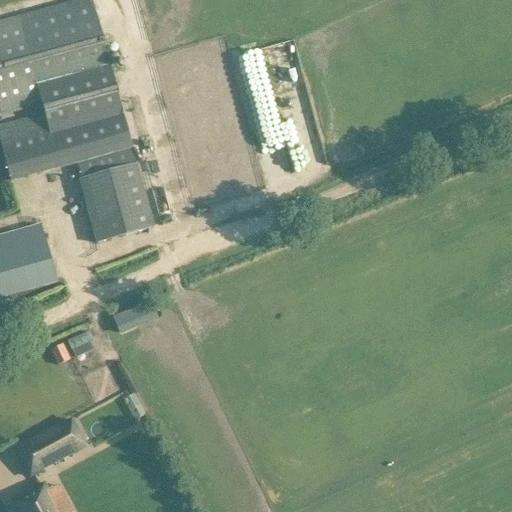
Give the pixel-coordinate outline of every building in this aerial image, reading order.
[(90,0),(86,0),(0,23),(0,115),(41,104),(42,113),(0,124),(0,145),(9,179),(76,162),(81,180),(79,180),(97,244),(153,229),(134,158),(133,158),(90,0)] [(326,155),(300,32),(270,38),(296,161),(326,155)] [(262,96),(235,102),(238,117),(265,112),(262,96)] [(223,129),(201,129),(201,148),(223,148),(223,129)] [(41,226),(0,237),(0,294),(55,279),(41,226)] [(154,299),(112,318),(119,334),(161,316),(154,299)] [(95,316),(72,323),(83,359),(106,353),(95,316)] [(66,328),(54,333),(63,353),(75,348),(66,328)] [(134,421),(144,415),(133,394),(123,400),(134,421)] [(71,421),(16,450),(30,477),(85,447),(71,421)] [(43,486),(10,503),(15,511),(55,511),(46,493),(47,493),(43,486)]
